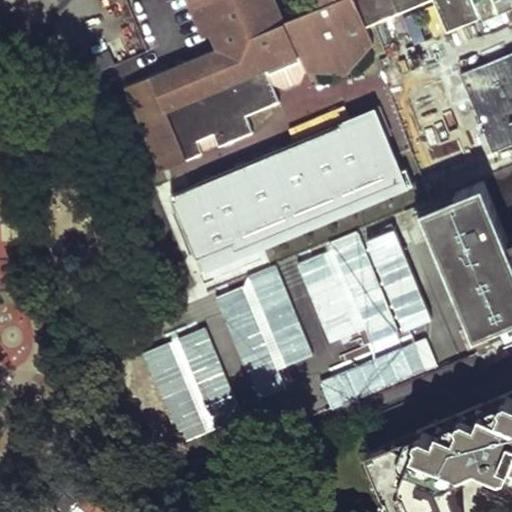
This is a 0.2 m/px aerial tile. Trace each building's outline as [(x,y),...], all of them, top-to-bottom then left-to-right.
[(180,0),(205,55),(114,93),(149,178),(192,160),(187,147),(202,141),(208,154),(241,139),(235,125),(270,111),(259,83),(257,77),(290,63),(293,69),(297,79),(320,79),(350,67),(366,50),(360,34),(428,6),(442,35),(477,20),(470,3),(477,0),(506,0),(510,7),(511,6),(511,0),(143,0),(145,3),(151,0),(180,0)] [(477,0),(470,3),(477,20),(510,7),(506,0),(477,0)] [(290,63),(257,77),(259,83),(293,69),(290,63)] [(320,79),(338,79),(350,67),(320,79)] [(363,119),(159,203),(188,273),(194,270),(197,277),(402,192),(395,176),(388,179),(363,119)] [(187,147),(192,160),(208,154),(202,141),(187,147)] [(432,201),(417,207),(471,335),(511,317),(511,258),(479,181),(432,201)] [(511,391),(370,449),(396,511),(464,511),(452,484),(461,461),(477,455),(484,471),(507,470),(511,461),(511,391)] [(177,477),(166,476),(166,487),(177,488),(177,477)] [(110,489),(99,480),(89,492),(78,504),(87,511),(108,511),(121,498),(110,489)]
